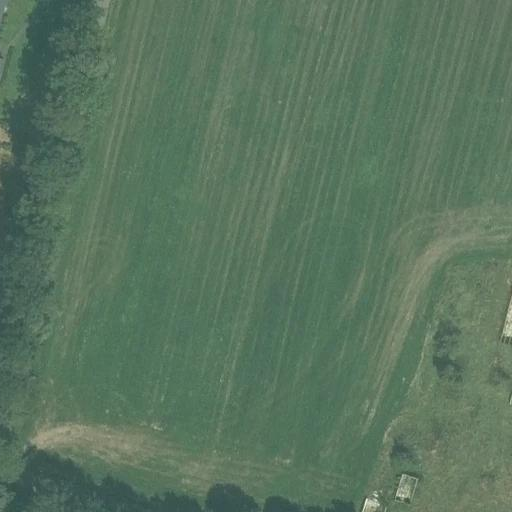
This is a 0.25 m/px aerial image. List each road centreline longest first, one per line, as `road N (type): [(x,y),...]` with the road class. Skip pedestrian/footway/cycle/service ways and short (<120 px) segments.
road 1 (unclassified): [(0,444),(105,0)]
road 2 (unclassified): [(119,511),(0,473)]
